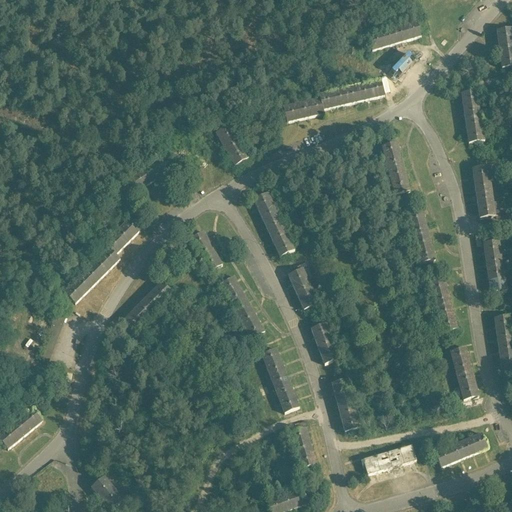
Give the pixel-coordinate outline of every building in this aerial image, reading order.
[(416,23),(368,38),(372,53),(421,39),(416,23)] [(511,30),(497,32),(499,54),(502,70),(511,68),(511,30)] [(381,83),(319,97),(320,101),(283,109),(287,125),(324,116),(323,112),(384,98),(381,83)] [(477,93),(461,95),(469,146),(484,143),(477,93)] [(249,160),(230,127),(216,135),(235,169),(249,160)] [(193,138),(130,180),(139,193),(201,151),(193,138)] [(410,194),(397,145),(382,149),(394,198),(404,195),(410,194)] [(488,168),(472,170),(480,221),(495,218),(488,168)] [(287,236),(268,195),(260,199),(253,202),(280,259),(295,253),(287,236)] [(416,215),(407,217),(420,266),(429,264),(435,262),(422,213),(416,215)] [(131,219),(104,246),(108,250),(64,295),(75,306),(120,261),(116,257),(142,230),(131,219)] [(222,267),(204,234),(190,242),(191,244),(208,275),(217,270),(222,267)] [(499,243),(483,245),(490,296),(506,293),(499,243)] [(319,306),(303,271),(288,278),(304,313),(319,306)] [(265,335),(234,279),(226,283),(220,287),(251,342),(265,335)] [(439,284),(429,286),(442,336),(448,334),(458,332),(445,282),(439,284)] [(161,284),(117,329),(122,334),(129,340),(173,295),(164,287),(161,284)] [(68,314),(58,310),(39,359),(49,363),(68,314)] [(511,332),(510,318),(494,320),(501,371),(507,370),(511,368),(511,332)] [(340,361),(326,325),(311,331),(325,367),(340,361)] [(479,399),(466,350),(455,353),(450,354),(463,403),(479,399)] [(299,410),(276,351),(261,357),(284,416),(299,410)] [(360,430),(347,381),(332,386),(345,435),(360,430)] [(32,410),(0,436),(0,441),(8,452),(43,423),(32,410)] [(316,467),(305,430),(290,435),(301,471),(316,467)] [(467,442),(435,455),(441,470),(488,451),(482,436),(467,442)] [(412,448),(363,462),(368,478),(416,463),(412,448)] [(111,511),(124,502),(104,478),(91,489),(110,511),(111,511)] [(303,491),(267,504),(269,511),(291,511),(308,506),(303,491)]
